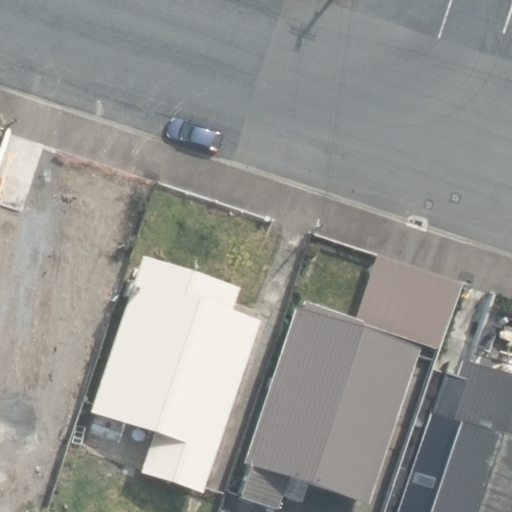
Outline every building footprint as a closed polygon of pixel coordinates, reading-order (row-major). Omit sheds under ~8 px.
[(0,138),(0,202),(24,210),(47,142),(4,128),(0,138)] [(0,500),(22,508),(61,396),(73,400),(124,253),(0,210),(0,376),(7,379),(0,400),(0,500)] [(351,315),(430,340),(451,271),(372,246),(351,315)] [(137,475),(198,495),(255,324),(227,314),(234,292),(138,260),(87,413),(150,434),(137,475)] [(236,496),(274,509),(284,478),(363,505),(416,348),(353,326),(355,320),(301,301),(299,308),(290,305),(236,462),(246,466),(236,496)] [(511,511),(511,346),(494,340),(484,372),(458,363),(439,421),(426,417),(394,511),(511,511)]
